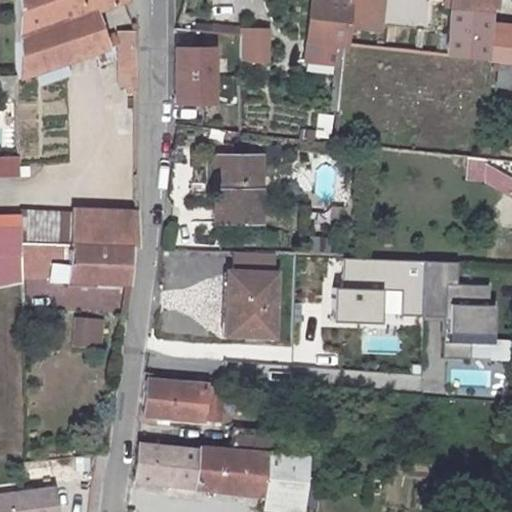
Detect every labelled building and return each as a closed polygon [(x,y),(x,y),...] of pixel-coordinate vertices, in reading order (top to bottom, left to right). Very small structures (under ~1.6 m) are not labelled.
[(92,46),(83,13),(123,0),(16,0),(18,78),(95,53),(92,46)] [(344,46),(348,9),(348,1),(334,0),(310,0),(306,41),(344,46)] [(348,0),(348,1),(348,9),(381,12),(382,0),(348,0)] [(156,5),(156,25),(188,25),(189,6),(156,5)] [(484,60),(487,24),(489,8),(449,5),(445,56),(484,60)] [(511,27),(487,24),(484,60),(499,62),(511,63),(511,27)] [(266,29),(242,28),(241,58),(266,59),(266,29)] [(119,29),(118,94),(137,94),(137,29),(119,29)] [(95,53),(112,47),(110,40),(92,46),(95,53)] [(344,46),(306,41),(303,61),(342,66),(344,46)] [(213,47),(175,46),(174,105),(213,105),(213,47)] [(99,68),(114,63),(116,57),(112,47),(95,53),(99,68)] [(511,63),(499,62),(497,85),(511,86),(511,63)] [(3,78),(3,96),(18,96),(18,78),(3,78)] [(315,112),(312,136),(329,138),(331,114),(315,112)] [(511,175),(469,158),(461,176),(510,196),(511,190),(511,175)] [(218,193),(217,225),(263,227),(265,161),(226,159),(224,194),(218,193)] [(72,211),(21,209),(22,228),(22,242),(69,245),(72,211)] [(132,248),(137,248),(137,214),(72,211),(69,245),(132,248)] [(0,285),(23,281),(23,265),(22,242),(22,228),(0,229),(0,285)] [(23,265),(49,266),(48,279),(128,283),(132,248),(69,245),(22,242),(23,265)] [(234,251),(233,271),(274,274),(275,253),(234,251)] [(455,262),(423,261),(421,317),(447,318),(447,332),(442,332),(441,358),(469,359),(469,344),(492,344),(493,305),(487,305),(487,285),(455,284),(455,262)] [(334,282),(355,282),(355,267),(334,267),(334,282)] [(227,334),(271,336),(274,274),(233,271),(230,271),(229,291),(224,291),(223,312),(228,313),(227,334)] [(69,345),(101,346),(102,318),(71,317),(69,345)] [(220,420),(223,385),(145,380),(141,415),(220,420)] [(300,511),(301,507),(301,506),(303,488),(307,452),(197,443),(196,448),(137,443),(132,480),(263,494),(261,509),(291,511),(300,511)] [(0,511),(57,511),(54,484),(0,490),(0,511)] [(303,488),(301,506),(301,507),(311,508),(313,490),(303,488)] [(139,511),(141,505),(130,503),(128,511),(139,511)]
